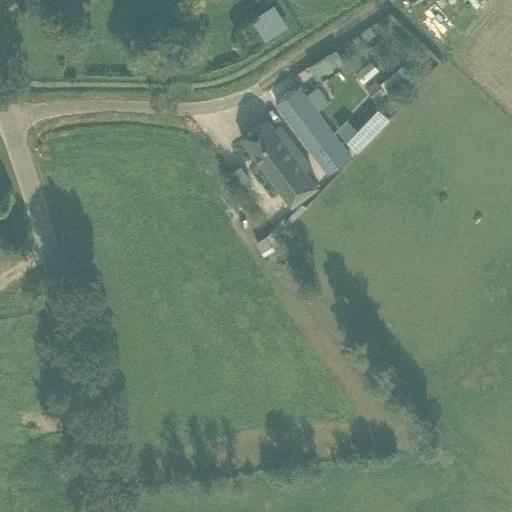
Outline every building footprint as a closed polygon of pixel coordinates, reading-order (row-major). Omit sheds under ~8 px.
[(335,50),(315,63),(324,75),(343,62),(335,50)] [(375,80),(366,87),(375,98),(384,90),(375,80)] [(275,103),(329,174),(351,157),(298,86),(275,103)] [(359,152),(389,119),(378,109),(358,130),(347,119),(336,130),(359,152)] [(305,169),(312,164),(290,135),(284,140),(274,127),(267,118),(242,136),(293,204),(317,186),(305,169)] [(267,237),(256,244),(262,254),(273,247),(272,245),(267,237)] [(49,451),(15,454),(20,495),(54,491),(49,451)] [(56,511),(54,491),(20,495),(21,511),(56,511)]
